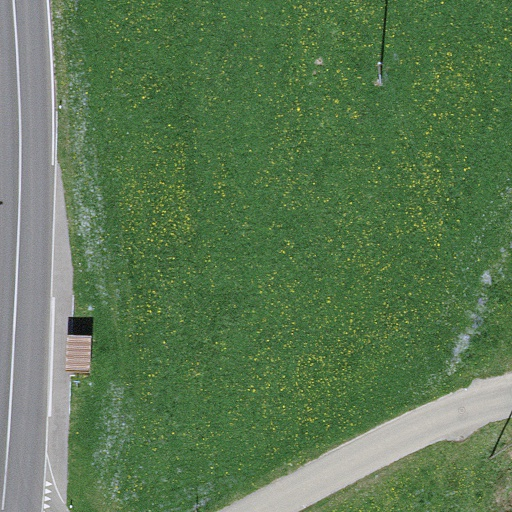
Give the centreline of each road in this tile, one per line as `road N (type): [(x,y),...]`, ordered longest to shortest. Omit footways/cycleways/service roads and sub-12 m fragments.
road 1 (secondary): [(13,0),(17,245),(2,511)]
road 2 (unclassified): [(253,511),(414,429),(511,397)]
